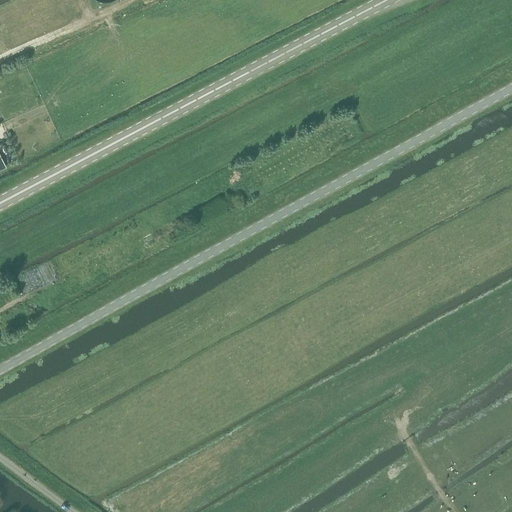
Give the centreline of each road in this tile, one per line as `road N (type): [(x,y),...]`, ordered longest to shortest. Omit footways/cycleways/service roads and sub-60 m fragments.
road 1 (unclassified): [(0,369),(511,88)]
road 2 (primary): [(0,203),(386,0)]
